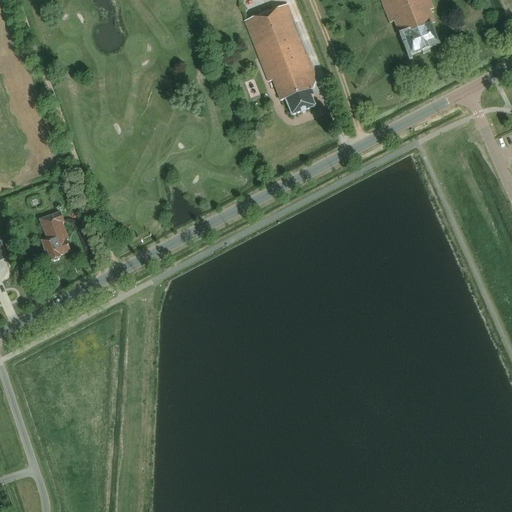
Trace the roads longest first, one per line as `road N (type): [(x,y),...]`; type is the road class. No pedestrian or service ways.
road 1 (secondary): [(0,332),(466,90)]
road 2 (track): [(119,271),(20,0)]
road 3 (residential): [(0,364),(46,511)]
